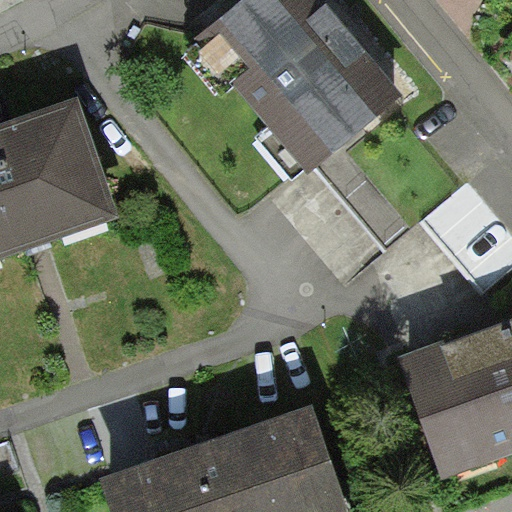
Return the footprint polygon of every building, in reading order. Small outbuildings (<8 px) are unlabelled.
[(322,0),(244,0),(188,47),(226,93),(239,82),(273,123),(254,140),(293,187),(314,170),(343,146),(403,97),(322,0)] [(0,266),(118,224),(77,111),(0,138),(0,266)] [(343,146),(314,170),(378,247),(407,223),(343,146)] [(447,487),(511,463),(511,325),(483,336),(403,365),(447,487)] [(111,511),(348,511),(315,417),(208,454),(104,492),(111,511)]
